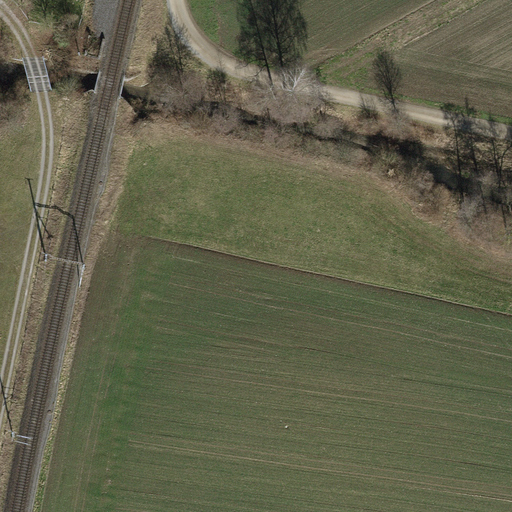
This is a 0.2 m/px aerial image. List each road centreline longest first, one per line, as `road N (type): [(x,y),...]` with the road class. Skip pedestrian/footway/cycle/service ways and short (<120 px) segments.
road 1 (track): [(0,5),(33,56),(48,145),(0,406)]
road 2 (track): [(511,132),(237,69),(202,49),(176,0)]
